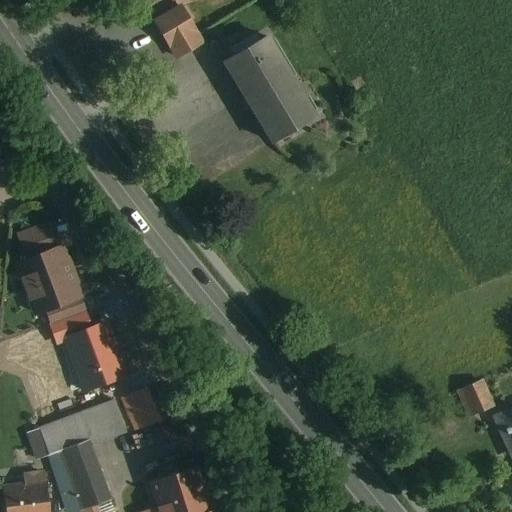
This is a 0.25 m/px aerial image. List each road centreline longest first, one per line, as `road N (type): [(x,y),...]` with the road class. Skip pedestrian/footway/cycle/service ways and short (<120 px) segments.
road 1 (primary): [(0,18),(126,195),(384,511)]
road 2 (residential): [(240,511),(140,312),(37,172)]
